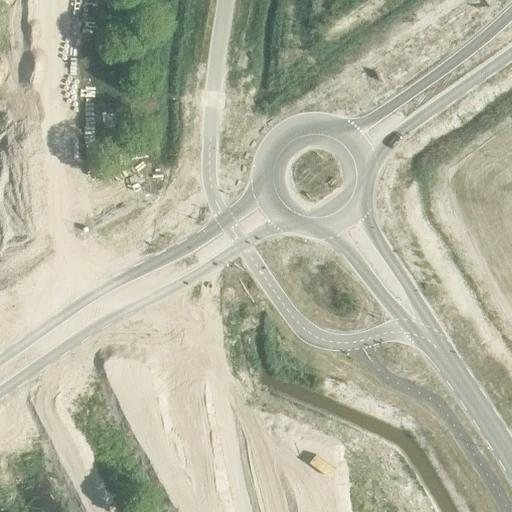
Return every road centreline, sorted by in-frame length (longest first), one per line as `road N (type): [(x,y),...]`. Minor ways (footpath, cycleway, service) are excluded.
road 1 (tertiary): [(0,400),(241,245)]
road 2 (tertiary): [(224,220),(0,366)]
road 3 (unclassified): [(432,342),(405,332),(357,342),(314,338),(241,245)]
road 4 (unclassified): [(224,220),(208,177),(226,0)]
road 5 (tertiary): [(511,11),(347,134)]
road 6 (tertiary): [(365,160),(511,54)]
road 7 (tertiary): [(432,342),(511,456)]
road 8 (tertiary): [(347,134),(324,124),(289,129),(264,155),(262,191)]
road 9 (tertiary): [(415,318),(408,285),(358,206)]
road 10 (tertiary): [(330,227),(386,299),(415,318)]
